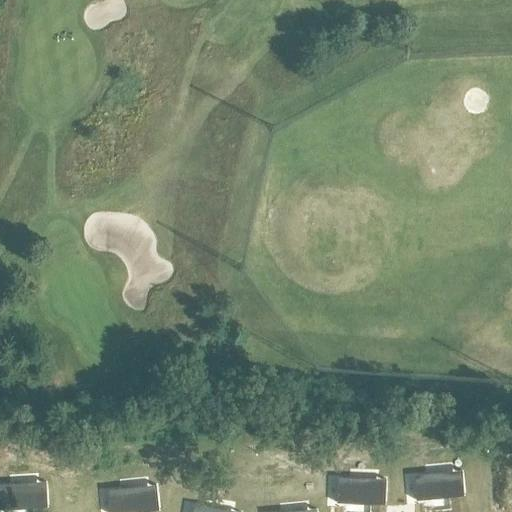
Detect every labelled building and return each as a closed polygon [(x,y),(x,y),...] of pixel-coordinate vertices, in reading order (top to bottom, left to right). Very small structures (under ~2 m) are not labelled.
[(297,430),(296,445),(348,450),(349,435),(297,430)] [(511,450),(506,449),(499,501),(511,502),(511,450)] [(462,472),(414,476),(417,500),(465,496),(462,472)] [(386,480),(338,478),(338,503),(386,505),(386,480)] [(47,482),(0,484),(0,510),(49,507),(47,482)] [(156,485),(109,490),(111,511),(148,511),(160,511),(156,485)]
